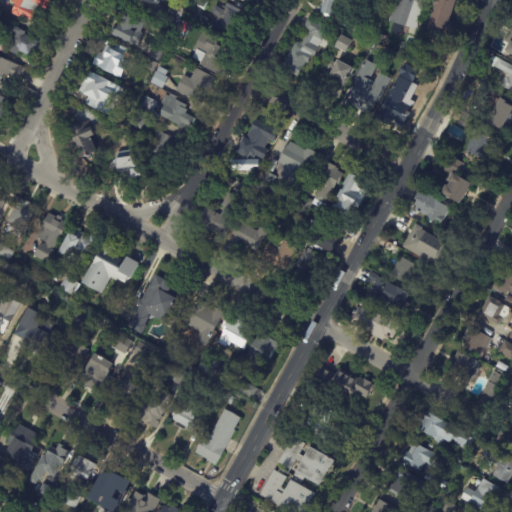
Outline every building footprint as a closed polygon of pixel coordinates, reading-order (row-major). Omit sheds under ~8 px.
[(47,11),(37,7),(30,21),(19,15),(18,18),(9,14),(14,4),(10,2),(10,0),(46,0),(51,2),(47,11)] [(194,0),(208,0),(203,10),(192,4),(194,0)] [(320,0),(318,13),(335,17),(338,0),(320,0)] [(363,3),(364,0),(386,0),(385,4),(381,2),(379,9),(363,3)] [(425,0),(415,31),(389,22),(396,0),(425,0)] [(456,0),(449,21),(454,23),(450,33),(443,30),(442,34),(427,28),(434,7),(432,6),(433,0),(456,0)] [(163,22),(171,4),(185,11),(181,18),(178,17),(177,19),(180,21),(177,28),(163,22)] [(228,5),(247,14),(234,41),(224,36),(223,37),(196,24),(200,16),(208,20),(207,22),(212,25),(216,16),(210,13),(214,6),(220,9),(221,7),(224,8),(226,4),(228,5)] [(335,21),(339,9),(349,12),(345,25),(335,21)] [(143,27),(140,32),(143,34),(137,46),(129,42),(128,43),(126,42),(126,43),(121,41),(122,40),(116,38),(116,39),(111,36),(112,35),(110,34),(116,22),(120,23),(125,14),(130,17),(131,15),(145,22),(143,27)] [(302,27),(308,17),(329,28),(325,35),(330,38),(325,49),(319,46),(314,57),(311,56),(308,62),(305,61),(297,77),(281,69),(295,42),(300,44),(305,34),(300,31),(302,27)] [(350,31),(354,20),(365,24),(361,35),(350,31)] [(37,48),(36,52),(34,51),(30,58),(17,51),(15,56),(6,52),(15,34),(10,32),(7,37),(0,33),(0,21),(15,29),(16,28),(25,33),(23,35),(38,42),(36,46),(38,47),(37,48)] [(333,28),(339,30),(335,37),(330,34),(333,28)] [(354,39),(345,54),(332,47),(341,31),(354,39)] [(226,53),(221,64),(226,67),(219,79),(198,67),(200,63),(188,57),(202,33),(229,47),(226,53)] [(127,51),(122,60),(127,63),(119,77),(110,71),(108,74),(91,64),(98,52),(101,54),(106,46),(114,50),(117,45),(127,51)] [(153,45),(164,51),(158,62),(147,57),(153,45)] [(405,47),(412,50),(410,56),(403,54),(405,47)] [(432,51),(428,63),(415,59),(418,47),(432,51)] [(375,69),(364,64),(370,50),(381,55),(375,69)] [(511,92),(500,86),(506,77),(509,79),(510,76),(494,67),(494,68),(488,65),(493,56),(498,59),(498,58),(511,66),(511,92)] [(0,58),(24,68),(19,81),(10,78),(4,91),(0,89),(0,58)] [(323,85),(320,83),(331,62),(335,64),(336,61),(353,70),(341,94),(323,85)] [(428,72),(422,84),(408,77),(414,65),(428,72)] [(167,78),(161,89),(148,82),(154,71),(156,72),(159,68),(167,72),(165,76),(167,78)] [(210,90),(202,106),(175,91),(183,76),(190,80),(195,69),(215,80),(210,90)] [(105,85),(101,93),(107,96),(102,105),(81,94),(84,87),(82,86),(89,73),(106,82),(105,85)] [(361,112),(345,104),(357,81),(359,82),(362,76),(369,80),(368,83),(372,85),(379,73),(390,79),(378,104),(375,102),(369,116),(361,112)] [(179,127),(158,117),(163,106),(160,104),(164,95),(186,106),(183,113),(196,119),(191,128),(181,123),(179,127)] [(157,103),(150,118),(138,112),(145,98),(157,103)] [(511,118),(510,121),(507,119),(500,132),(486,124),(499,99),(511,106),(511,118)] [(457,107),(460,101),(466,104),(463,110),(457,107)] [(399,106),(403,108),(402,109),(409,113),(409,111),(412,113),(411,114),(412,115),(402,134),(376,120),(382,110),(383,111),(389,102),(399,107),(399,106)] [(114,119),(120,106),(126,109),(123,115),(129,118),(125,125),(114,119)] [(94,135),(95,137),(92,138),(98,153),(88,157),(88,158),(86,159),(85,158),(83,159),(77,143),(75,144),(72,135),(73,134),(71,128),(81,107),(103,117),(100,124),(91,128),(94,135)] [(472,133),(457,124),(463,112),(479,121),(472,133)] [(129,125),(134,114),(148,121),(143,131),(129,125)] [(264,126),(278,133),(273,144),(271,143),(262,160),(254,156),(253,159),(248,156),(246,160),(234,153),(242,138),(245,140),(250,130),(249,130),(254,121),(264,126)] [(490,148),(483,161),(465,150),(477,130),(495,141),(490,148)] [(145,150),(160,145),(155,143),(160,133),(182,143),(185,152),(151,164),(145,150)] [(291,144),(304,151),(305,148),(315,154),(306,171),(304,170),(294,190),(277,180),(284,168),(277,164),(288,142),(291,144)] [(143,178),(123,181),(123,176),(120,177),(120,179),(108,180),(106,164),(115,163),(114,158),(116,158),(116,151),(137,148),(138,154),(140,154),(143,178)] [(468,190),(459,206),(440,195),(445,186),(447,188),(449,184),(447,183),(451,175),(436,167),(443,153),(464,164),(457,178),(470,185),(468,190)] [(259,168),(259,172),(231,172),(231,161),(259,161),(259,168)] [(336,169),(338,170),(337,172),(343,175),(338,184),(337,183),(325,206),(314,201),(319,191),(314,188),(327,163),(336,168),(335,169),(336,169)] [(265,172),(275,177),(266,193),(255,187),(264,171),(265,172)] [(362,179),(367,182),(358,199),(363,202),(358,210),(349,205),(345,211),(342,209),(340,214),(331,209),(350,173),(362,179)] [(212,234),(206,230),(204,233),(194,228),(204,208),(220,216),(224,209),(221,208),(235,182),(248,189),(222,239),(212,234)] [(0,187),(10,193),(0,212),(0,187)] [(446,216),(441,226),(412,210),(416,201),(414,200),(419,191),(438,201),(437,203),(450,210),(446,216)] [(304,198),(313,202),(307,215),(297,210),(303,197),(304,198)] [(20,199),(31,204),(29,207),(35,209),(19,240),(2,232),(11,215),(5,212),(10,201),(16,205),(19,198),(20,199)] [(60,218),(62,219),(61,221),(67,224),(46,265),(33,258),(40,244),(43,246),(44,243),(35,238),(48,214),(56,218),(56,216),(60,218)] [(410,226),(408,231),(399,226),(401,222),(399,221),(403,215),(413,221),(410,226)] [(349,223),(343,235),(331,229),(337,216),(349,223)] [(256,232),(260,225),(269,230),(256,253),(240,243),(236,250),(228,246),(240,224),(256,232)] [(340,241),(332,256),(322,251),(322,252),(314,248),(311,253),(325,261),(314,282),(293,270),(304,250),(306,251),(310,244),(308,243),(316,227),(340,241)] [(427,232),(439,239),(430,255),(428,254),(427,255),(424,253),(425,251),(409,242),(415,232),(419,235),(422,230),(427,232)] [(98,241),(85,265),(72,258),(63,275),(61,274),(57,281),(56,281),(55,283),(47,278),(48,276),(45,274),(55,256),(57,257),(58,255),(57,254),(67,235),(70,237),(72,234),(79,237),(81,234),(89,238),(90,237),(98,241)] [(277,267),(261,258),(267,246),(277,252),(283,241),(287,243),(286,246),(295,250),(283,271),(277,267)] [(384,250),(387,243),(398,249),(394,255),(384,250)] [(121,260),(122,261),(117,270),(120,272),(127,259),(139,266),(130,282),(128,281),(125,286),(117,282),(116,284),(111,281),(102,297),(101,296),(99,299),(95,296),(95,295),(81,287),(93,266),(94,266),(103,250),(104,251),(107,247),(115,251),(112,256),(121,260)] [(415,266),(411,273),(414,274),(407,286),(390,277),(395,268),(394,267),(396,263),(397,264),(400,258),(415,266)] [(511,294),(509,293),(507,298),(493,289),(509,261),(511,262),(511,294)] [(20,283),(15,293),(4,288),(9,277),(20,283)] [(72,281),(77,284),(70,296),(58,289),(65,277),(72,281)] [(403,300),(402,301),(409,306),(404,314),(398,310),(395,313),(380,303),(387,291),(377,284),(381,278),(406,296),(403,300)] [(157,292),(159,290),(160,291),(164,282),(170,285),(173,280),(183,285),(180,291),(191,297),(187,306),(172,299),(170,303),(176,305),(171,315),(159,309),(158,311),(150,307),(157,292)] [(377,285),(377,286),(375,291),(368,288),(371,282),(377,285)] [(19,305),(2,335),(0,333),(0,298),(5,302),(7,298),(19,305)] [(37,298),(43,302),(40,308),(33,305),(37,298)] [(105,316),(115,298),(123,302),(113,320),(105,316)] [(508,308),(511,310),(510,314),(511,315),(511,319),(507,327),(501,323),(498,328),(478,316),(489,298),(496,302),(497,301),(500,302),(500,304),(508,308)] [(196,330),(194,330),(194,331),(183,324),(194,307),(207,315),(212,307),(224,314),(212,333),(208,331),(205,336),(196,330)] [(387,337),(385,336),(382,342),(361,330),(363,326),(350,319),(356,308),(361,310),(363,307),(387,321),(389,318),(401,324),(392,340),(387,337)] [(32,353),(22,348),(31,331),(22,326),(29,313),(40,319),(36,327),(41,330),(40,332),(54,340),(45,356),(36,351),(34,354),(32,353)] [(71,324),(76,314),(86,319),(81,329),(71,324)] [(232,319),(255,331),(244,351),(229,343),(226,348),(218,344),(223,334),(222,333),(230,318),(232,319)] [(132,332),(138,322),(149,328),(143,339),(132,332)] [(466,339),(467,337),(469,338),(474,330),(492,341),(482,359),(463,348),(467,342),(465,341),(466,339)] [(269,339),(279,345),(262,375),(249,368),(251,363),(245,360),(259,334),(269,339)] [(126,354),(114,347),(120,336),(133,343),(126,354)] [(498,337),(505,340),(503,345),(496,342),(498,337)] [(63,370),(52,363),(67,339),(88,352),(73,376),(63,370)] [(186,347),(180,357),(168,351),(174,340),(186,347)] [(499,353),(505,341),(511,345),(511,359),(507,357),(506,359),(503,357),(504,355),(499,353)] [(141,359),(133,354),(139,343),(150,349),(144,360),(141,359)] [(196,347),(204,352),(200,359),(192,354),(196,347)] [(479,368),(479,369),(480,369),(476,376),(474,375),(469,385),(450,375),(455,367),(452,365),(458,354),(480,366),(479,368)] [(206,356),(220,364),(213,374),(211,372),(208,377),(197,371),(206,356)] [(105,363),(107,364),(104,370),(107,371),(106,375),(110,377),(103,391),(81,380),(84,373),(87,375),(90,370),(86,368),(89,363),(92,365),(96,358),(105,363)] [(333,375),(336,376),(339,370),(359,381),(360,379),(363,381),(364,380),(371,384),(370,386),(372,387),(365,400),(354,393),(352,396),(350,395),(345,402),(334,395),(331,401),(321,395),(324,390),(312,383),(321,368),(333,375)] [(493,399),(482,393),(483,390),(485,391),(487,386),(486,386),(493,373),(504,378),(493,399)] [(132,375),(141,380),(139,385),(144,388),(133,408),(116,399),(130,374),(132,375)] [(511,410),(503,405),(510,394),(506,392),(511,380),(511,410)] [(244,383),(257,389),(251,400),(238,393),(243,382),(244,383)] [(213,385),(225,392),(220,401),(208,395),(213,385)] [(149,405),(145,403),(137,417),(155,426),(162,414),(165,416),(176,395),(159,386),(149,405)] [(199,420),(191,433),(181,427),(180,430),(172,425),(174,422),(170,420),(187,391),(214,408),(209,416),(203,413),(199,420)] [(227,395),(235,399),(231,406),(224,403),(227,395)] [(330,427),(324,438),(299,425),(304,414),(312,419),(319,405),(336,415),(330,427)] [(231,440),(225,452),(224,451),(215,468),(206,463),(207,461),(194,454),(203,438),(208,441),(224,411),(240,419),(234,432),(235,432),(231,440)] [(463,433),(475,440),(470,448),(465,445),(464,448),(451,441),(450,444),(444,440),(442,445),(434,440),(435,439),(416,428),(417,425),(416,424),(421,416),(422,417),(426,411),(463,433)] [(29,430),(39,436),(25,464),(2,452),(16,424),(29,430)] [(262,498),(259,496),(273,471),(286,479),(280,489),(285,492),(301,463),(296,461),(290,471),(278,464),(292,438),(305,446),(299,456),(304,458),(309,449),(334,463),(327,476),(326,475),(318,489),(304,480),(299,488),(315,497),(306,511),(283,511),(276,508),(277,507),(262,498)] [(431,468),(425,464),(420,473),(401,462),(406,453),(408,454),(413,444),(448,463),(442,474),(431,468)] [(65,455),(60,464),(59,464),(52,476),(34,467),(42,453),(44,454),(48,446),(65,455)] [(511,477),(506,486),(492,477),(498,468),(481,458),(487,448),(511,462),(511,477)] [(96,465),(97,465),(93,472),(92,471),(84,484),(75,479),(71,485),(61,479),(73,457),(76,459),(78,455),(96,465)] [(412,503),(389,491),(395,478),(393,477),(398,469),(430,486),(426,495),(418,491),(412,503)] [(105,474),(110,477),(111,475),(130,485),(116,509),(104,502),(106,499),(92,491),(103,473),(105,474)] [(425,480),(429,473),(448,485),(444,491),(425,480)] [(502,490),(493,506),(498,509),(496,511),(486,511),(485,511),(484,511),(482,511),(461,498),(470,484),(478,489),(484,479),(502,490)] [(44,484),(53,490),(48,501),(36,495),(42,483),(44,484)] [(66,492),(67,490),(80,497),(74,508),(61,501),(66,492)] [(449,490),(454,493),(451,498),(446,495),(449,490)] [(141,500),(143,501),(148,493),(160,500),(153,511),(148,509),(146,511),(122,511),(134,491),(142,495),(140,499),(141,500)] [(182,503),(186,506),(182,511),(159,511),(164,504),(169,508),(174,499),(182,503)] [(392,509),(390,511),(371,511),(374,507),(375,508),(380,500),(392,508),(392,509)] [(458,508),(455,511),(443,511),(442,511),(448,502),(458,508)] [(416,511),(421,503),(434,510),(432,511),(416,511)]
